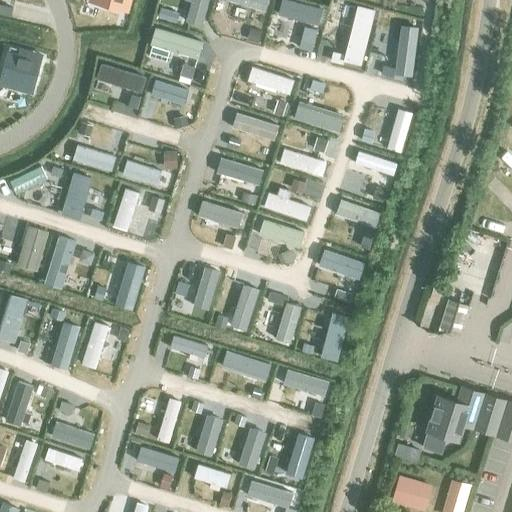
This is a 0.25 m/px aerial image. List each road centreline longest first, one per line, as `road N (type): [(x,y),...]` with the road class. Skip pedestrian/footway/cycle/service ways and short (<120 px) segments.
road 1 (unknown): [(323,511),(451,116),(468,0)]
road 2 (tertiary): [(345,511),(459,143),(489,0)]
road 3 (unknown): [(173,242),(0,207)]
road 4 (unclassified): [(86,111),(202,145)]
